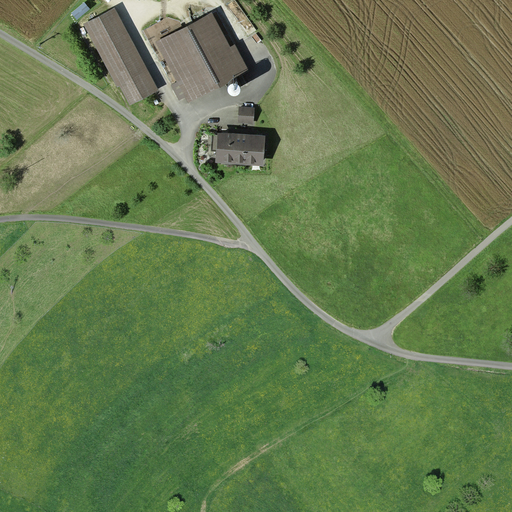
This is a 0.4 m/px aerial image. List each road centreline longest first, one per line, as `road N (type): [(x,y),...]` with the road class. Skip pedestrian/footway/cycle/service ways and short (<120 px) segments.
road 1 (unclassified): [(0,32),(111,100),(196,177),(291,287),(375,343)]
road 2 (track): [(413,355),(407,368),(245,460),(208,490),(205,511)]
road 3 (unclassified): [(375,343),(511,219)]
road 4 (unclassified): [(375,343),(511,366)]
